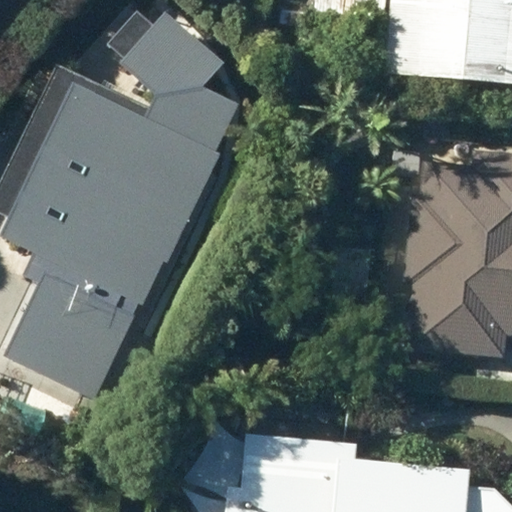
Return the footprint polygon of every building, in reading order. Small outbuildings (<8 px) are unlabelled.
[(384,13),(385,0),(317,0),(317,7),(384,13)] [(511,0),(391,0),(386,65),(511,76),(511,0)] [(0,261),(14,268),(6,284),(21,291),(0,334),(0,376),(79,414),(220,116),(183,99),(205,73),(147,24),(106,73),(139,101),(132,116),(41,72),(0,159),(0,261)] [(392,290),(400,290),(395,358),(490,365),(492,344),(511,345),(511,164),(459,160),(458,176),(413,172),(411,210),(398,209),(392,290)] [(104,434),(80,417),(65,440),(89,456),(104,434)] [(488,511),(482,504),(444,501),(446,483),(337,474),(339,451),(227,443),(222,501),(202,499),(201,511),(488,511)]
